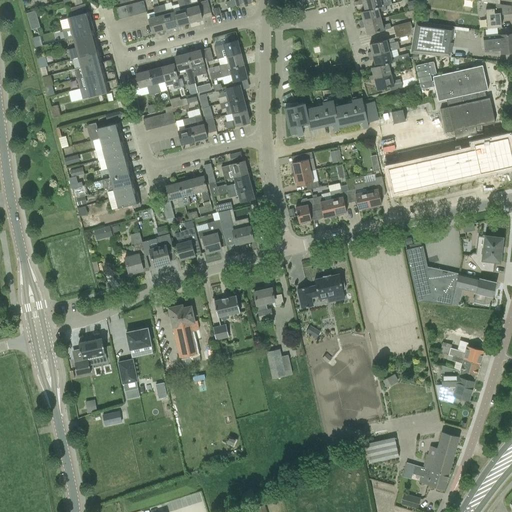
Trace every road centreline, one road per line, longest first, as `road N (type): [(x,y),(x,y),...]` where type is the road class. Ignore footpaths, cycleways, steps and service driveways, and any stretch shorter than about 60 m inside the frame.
road 1 (residential): [(65,329),(177,279),(289,251)]
road 2 (residential): [(289,251),(511,201)]
road 3 (secondary): [(29,271),(0,103)]
road 4 (residential): [(511,312),(463,465)]
road 5 (residential): [(119,58),(265,21)]
road 6 (secondary): [(58,413),(49,335),(29,271)]
road 7 (residential): [(363,63),(353,13),(265,21)]
